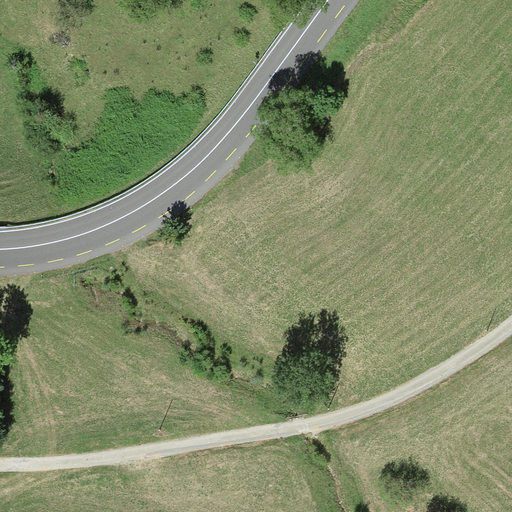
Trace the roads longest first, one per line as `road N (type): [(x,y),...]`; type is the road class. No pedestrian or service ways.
road 1 (track): [(0,461),(97,460),(361,408),(446,368),(511,320)]
road 2 (secondary): [(0,249),(90,232),(168,189),(229,131),(328,0)]
